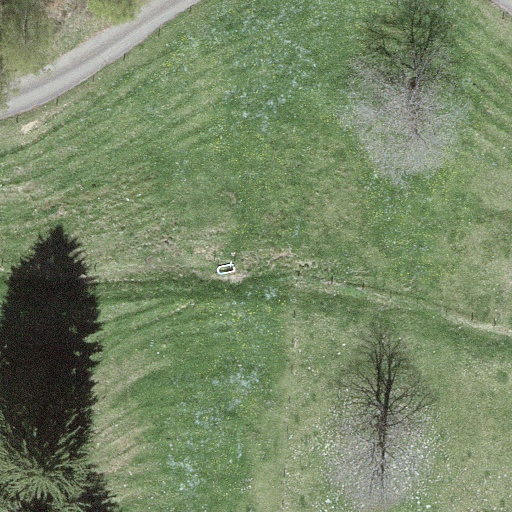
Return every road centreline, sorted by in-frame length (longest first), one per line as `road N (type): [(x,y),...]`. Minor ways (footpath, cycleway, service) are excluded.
road 1 (track): [(0,283),(76,294),(166,283),(259,289),(511,350)]
road 2 (track): [(0,103),(62,79),(179,0)]
